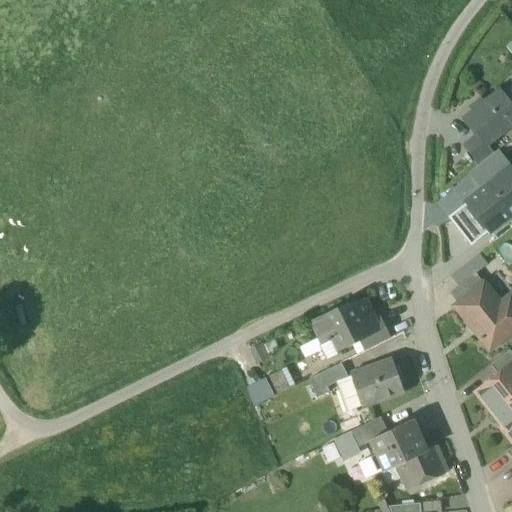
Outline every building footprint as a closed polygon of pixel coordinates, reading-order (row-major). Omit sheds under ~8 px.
[(476,135),(485,146),(486,145),(511,123),(511,108),(499,92),(464,120),(476,135)] [(462,146),(478,166),(493,154),(486,145),(485,146),(476,135),(462,146)] [(469,173),(483,190),(505,173),(511,168),(497,151),(493,154),(478,166),(469,173)] [(508,216),(511,212),(511,181),(505,173),(483,190),(467,202),(490,231),(508,216)] [(470,246),(490,231),(467,202),(448,218),(470,246)] [(511,220),(508,216),(490,231),(497,240),(511,228),(511,220)] [(451,278),(458,287),(475,274),(476,274),(487,265),(479,255),(451,278)] [(484,284),(476,274),(475,274),(458,287),(449,294),(458,305),(484,284)] [(455,307),(489,350),(511,331),(511,296),(500,304),(484,284),(458,305),(455,307)] [(332,345),(335,352),(336,351),(359,340),(379,329),(374,319),(364,300),(346,309),(344,305),(311,322),(322,344),(324,349),(332,345)] [(359,340),(364,351),(389,339),(378,317),(374,319),(379,329),(359,340)] [(324,349),(322,344),(318,345),(326,360),(337,354),(336,351),(335,352),(332,345),(324,349)] [(251,353),(255,361),(263,357),(259,348),(251,353)] [(490,365),(498,375),(511,363),(511,353),(509,350),(490,365)] [(350,376),(362,407),(403,392),(392,361),(350,376)] [(511,442),(511,363),(498,375),(476,392),(504,427),(502,429),(511,442)] [(319,375),(326,388),(347,377),(340,365),(319,375)] [(309,380),(317,398),(328,394),(326,388),(319,375),(309,380)] [(253,405),(274,395),(265,377),(245,386),(253,405)] [(351,432),(359,448),(369,442),(368,441),(386,432),(379,418),(351,432)] [(369,442),(375,456),(383,472),(394,466),(426,451),(411,420),(386,432),(368,441),(369,442)] [(436,447),(426,451),(394,466),(407,491),(447,473),(436,447)] [(367,479),(383,472),(375,456),(359,464),(367,479)] [(421,501),(421,511),(440,511),(440,501),(421,501)]
